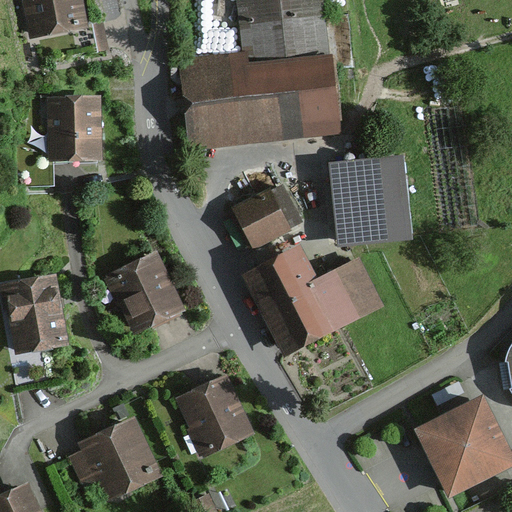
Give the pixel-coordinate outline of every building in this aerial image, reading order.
[(83,0),(22,0),(30,39),(89,27),(83,0)] [(319,0),(232,0),(239,66),(187,71),(194,150),(332,137),(319,0)] [(101,95),(47,97),(49,161),(103,160),(101,95)] [(397,165),(332,172),(339,248),(405,241),(397,165)] [(281,192),(228,219),(246,255),(300,227),(281,192)] [(301,245),(245,274),(287,356),(385,306),(360,257),(318,278),(301,245)] [(184,310),(158,251),(108,272),(135,332),(184,310)] [(57,274),(4,283),(16,355),(69,346),(57,274)] [(511,350),(511,351),(501,368),(506,398),(511,401),(511,350)] [(228,375),(174,399),(201,458),(255,433),(228,375)] [(511,452),(483,395),(415,429),(449,498),(511,466),(511,452)] [(135,417),(78,442),(81,450),(69,455),(83,487),(96,482),(105,502),(162,477),(135,417)] [(40,511),(31,490),(0,503),(0,511),(40,511)] [(218,511),(210,493),(190,503),(194,511),(218,511)]
